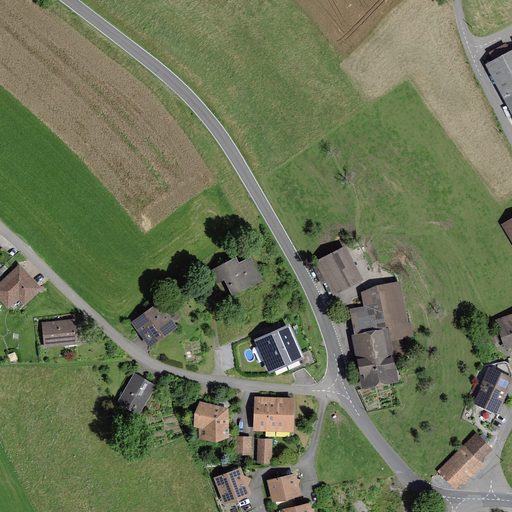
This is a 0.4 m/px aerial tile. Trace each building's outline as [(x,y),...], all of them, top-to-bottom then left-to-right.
[(511,55),(493,66),(508,94),(506,94),(511,104),(511,55)] [(334,292),(355,282),(340,251),(319,262),(334,292)] [(0,268),(9,261),(0,253),(0,268)] [(251,286),(249,282),(260,276),(250,257),(239,263),(236,257),(210,271),(217,284),(224,280),(223,278),(226,277),(235,294),(251,286)] [(0,286),(0,295),(14,310),(38,288),(19,269),(0,286)] [(407,353),(404,337),(412,336),(410,324),(406,324),(398,283),(385,286),(386,290),(362,295),(365,308),(354,310),(368,383),(391,379),(383,336),(392,334),(397,355),(407,353)] [(147,331),(152,339),(171,326),(158,309),(138,324),(145,333),(147,331)] [(511,316),(497,321),(506,346),(511,344),(511,316)] [(65,340),(65,341),(77,340),(75,321),(63,322),(63,324),(60,324),(60,322),(43,324),(44,343),(57,342),(56,340),(65,340)] [(257,341),(270,368),(300,355),(288,327),(257,341)] [(491,337),(495,348),(502,346),(498,334),(491,337)] [(304,368),(315,365),(312,354),(302,357),(304,368)] [(485,386),(478,401),(496,410),(510,380),(492,372),(490,372),(484,386),(485,386)] [(137,409),(138,407),(141,409),(155,386),(135,374),(119,401),(129,407),(130,405),(137,409)] [(226,444),(226,452),(235,452),(236,438),(226,437),(225,411),(230,406),(224,399),(213,408),(201,405),(197,424),(206,426),(206,437),(213,437),(213,444),(226,444)] [(258,402),(257,426),(290,427),(291,399),(278,399),(277,402),(258,402)] [(475,434),(439,470),(443,474),(450,466),(462,478),(482,459),(479,456),(488,447),(475,434)] [(250,453),(250,438),(236,438),(235,452),(250,453)] [(262,439),(262,462),(270,463),(271,439),(262,439)] [(443,474),(455,486),(462,478),(450,466),(443,474)] [(239,511),(236,501),(230,504),(229,499),(246,492),(239,471),(233,474),(231,470),(227,472),(225,475),(226,476),(211,482),(222,511),(239,511)] [(292,476),(271,482),(277,505),(292,502),(290,495),(296,493),(292,476)] [(308,511),(307,506),(294,509),(292,502),(277,505),(278,511),(283,511),(285,511),(308,511)]
